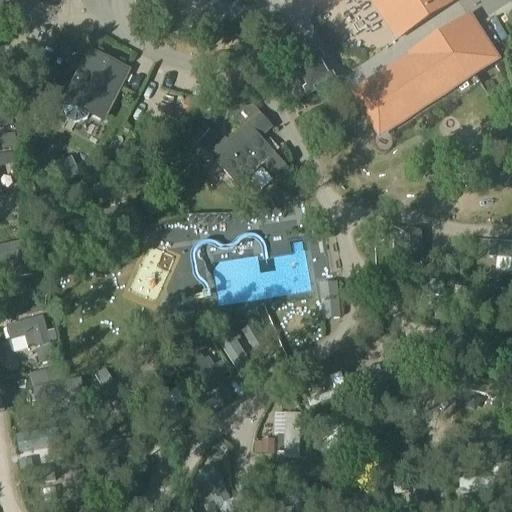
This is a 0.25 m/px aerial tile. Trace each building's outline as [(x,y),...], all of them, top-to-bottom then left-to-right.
[(0,0),(0,25),(18,21),(14,0),(13,0),(0,0)] [(333,0),(331,1),(342,18),(358,8),(352,0),(333,0)] [(366,0),(395,44),(404,38),(458,2),(456,0),(366,0)] [(348,95),(379,142),(500,62),(469,15),(348,95)] [(365,22),(351,35),(365,50),(378,37),(365,22)] [(308,44),(287,56),(293,67),(298,75),(305,89),(309,95),(313,92),(327,84),(330,82),(327,77),(319,63),(314,55),(308,44)] [(104,126),(131,71),(87,51),(61,105),(104,126)] [(16,109),(37,117),(45,94),(24,87),(16,109)] [(5,98),(0,98),(0,128),(11,127),(5,98)] [(239,189),(263,168),(278,186),(290,175),(274,158),(260,141),(271,131),(246,102),(230,116),(243,130),(228,144),(225,141),(209,156),(239,189)] [(198,124),(192,145),(204,148),(210,128),(198,124)] [(13,135),(0,137),(0,149),(0,151),(15,148),(13,135)] [(58,185),(78,176),(70,159),(50,168),(58,185)] [(157,194),(141,200),(148,220),(165,215),(157,194)] [(13,207),(17,223),(34,219),(30,203),(13,207)] [(419,233),(402,233),(403,256),(403,276),(420,276),(419,233)] [(22,244),(0,248),(0,265),(12,263),(16,279),(30,275),(22,244)] [(511,246),(489,245),(488,260),(496,260),(511,261),(511,246)] [(444,283),(409,283),(409,298),(444,297),(444,283)] [(336,285),(319,287),(322,322),(339,320),(336,285)] [(21,307),(36,303),(32,286),(17,289),(21,307)] [(469,289),(465,320),(478,322),(482,291),(469,289)] [(487,290),(482,324),(494,326),(499,292),(487,290)] [(216,337),(228,329),(220,317),(208,324),(216,337)] [(42,319),(6,328),(10,344),(23,341),(25,349),(48,344),(42,319)] [(251,324),(240,331),(255,354),(266,346),(251,324)] [(229,333),(216,341),(242,381),(254,372),(235,343),(230,335),(229,333)] [(368,388),(403,382),(395,339),(381,342),(386,367),(365,371),(368,388)] [(49,350),(36,353),(38,365),(52,362),(49,350)] [(198,400),(220,385),(209,369),(213,367),(208,359),(203,363),(198,354),(177,369),(198,400)] [(32,390),(49,386),(46,372),(29,376),(32,390)] [(458,375),(454,390),(497,401),(500,385),(458,375)] [(149,378),(136,388),(169,430),(182,420),(173,410),(165,398),(149,378)] [(123,379),(93,397),(101,410),(116,401),(127,420),(142,411),(123,379)] [(79,381),(31,391),(35,408),(83,398),(79,381)] [(346,391),(308,402),(312,414),(350,402),(346,391)] [(380,416),(376,417),(380,429),(415,419),(412,408),(399,411),(380,416)] [(284,453),(284,460),(298,460),(299,416),(284,416),(284,438),(284,453)] [(337,452),(337,460),(351,461),(351,416),(338,416),(338,420),(337,452)] [(55,433),(15,440),(18,454),(58,447),(55,433)] [(131,444),(97,448),(102,487),(120,485),(117,462),(133,460),(131,444)] [(255,445),(255,455),(273,455),(273,444),(261,444),(261,445),(255,445)] [(500,452),(497,492),(511,492),(511,449),(500,449),(500,452)] [(80,461),(65,464),(67,476),(70,498),(72,510),(87,508),(80,461)] [(416,465),(373,467),(374,481),(417,479),(416,465)] [(211,467),(198,474),(199,476),(213,502),(216,508),(229,501),(211,467)] [(487,481),(459,483),(460,495),(496,493),(496,492),(495,481),(487,481)] [(304,484),(257,503),(261,511),(282,511),(311,501),(304,484)] [(392,511),(390,495),(374,497),(375,511),(392,511)] [(369,511),(367,497),(355,499),(356,511),(369,511)] [(187,511),(178,499),(166,508),(168,511),(187,511)]
